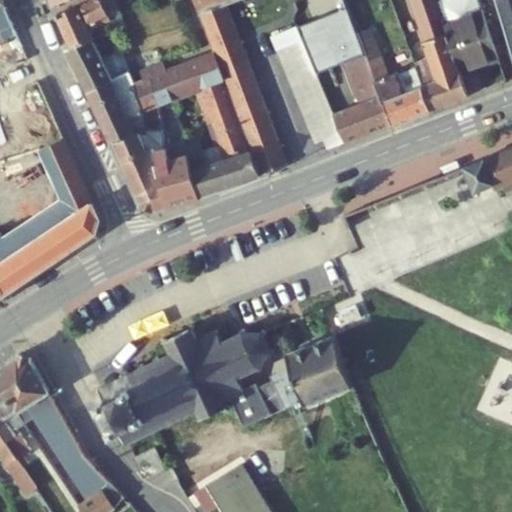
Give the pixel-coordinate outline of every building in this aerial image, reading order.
[(85,0),(57,15),(70,49),(93,40),(88,27),(109,17),(101,0),(85,0)] [(194,0),(217,55),(226,79),(263,173),(289,164),(225,4),(236,0),(194,0)] [(443,92),(426,98),(431,111),(472,96),(464,73),(439,2),(438,0),(412,0),(428,41),(424,42),(443,92)] [(445,0),(439,2),(464,73),(479,68),(500,60),(478,0),(445,0)] [(501,21),(511,51),(511,0),(483,0),(492,24),(501,21)] [(0,47),(16,41),(0,3),(0,47)] [(364,102),(335,113),(347,142),(396,124),(373,68),(346,7),(301,25),(320,72),(346,62),(364,102)] [(327,137),(332,148),(347,142),(335,113),(320,72),(301,25),(274,36),(317,140),(327,137)] [(110,34),(112,40),(118,38),(115,32),(110,34)] [(65,51),(87,95),(113,83),(133,73),(128,60),(106,69),(93,40),(70,49),(65,51)] [(0,77),(27,66),(16,41),(0,47),(0,77)] [(161,107),(198,92),(226,79),(217,55),(150,82),(161,107)] [(385,63),(373,68),(396,124),(431,111),(426,98),(413,103),(404,81),(393,85),(385,63)] [(464,73),(472,96),(487,90),(479,68),(464,73)] [(207,169),(196,174),(202,195),(263,173),(226,79),(198,92),(219,147),(202,153),(207,169)] [(110,144),(115,143),(134,137),(128,122),(146,114),(139,96),(121,101),(113,83),(87,95),(110,144)] [(161,117),(163,122),(180,116),(177,106),(166,111),(167,114),(161,117)] [(115,143),(144,209),(152,213),(169,207),(158,150),(147,153),(142,141),(146,139),(147,116),(146,114),(128,122),(134,137),(115,143)] [(0,173),(38,158),(71,221),(0,267),(0,287),(5,299),(98,236),(102,223),(51,121),(0,142),(0,173)] [(166,148),(158,150),(169,207),(202,195),(196,174),(191,156),(169,161),(166,148)] [(496,190),(498,194),(511,188),(511,153),(485,164),(496,190)] [(469,171),(480,196),(496,190),(485,164),(469,171)] [(128,436),(132,445),(159,434),(162,440),(167,438),(163,431),(172,428),(175,433),(179,431),(177,425),(188,421),(190,426),(197,423),(195,417),(203,413),(205,419),(204,424),(208,425),(210,421),(234,411),(244,432),(280,417),(268,389),(263,379),(267,375),(270,378),(274,373),(270,369),(276,360),(281,362),(284,355),(278,351),(274,344),(275,339),(269,337),(268,342),(254,338),(254,332),(248,333),(249,340),(229,348),(223,340),(226,332),(220,330),(219,337),(204,343),(201,337),(202,332),(197,330),(196,336),(174,346),(169,343),(167,348),(173,350),(177,361),(168,365),(166,360),(158,363),(161,369),(150,374),(148,368),(140,372),(143,377),(132,382),(130,377),(124,379),(126,384),(107,394),(111,404),(104,407),(108,417),(111,416),(117,428),(113,429),(117,440),(128,436)] [(268,389),(280,417),(312,404),(314,408),(362,389),(341,339),(295,358),(301,372),(282,380),(283,383),(268,389)] [(85,454),(30,359),(18,356),(0,367),(0,388),(17,413),(25,426),(34,420),(88,500),(79,506),(83,511),(113,511),(128,502),(85,454)] [(8,419),(17,413),(0,388),(0,433),(14,455),(21,465),(34,456),(8,419)] [(0,452),(5,461),(14,455),(0,433),(0,452)] [(132,445),(148,483),(175,472),(162,440),(159,434),(132,445)] [(276,511),(248,467),(215,488),(229,511),(276,511)]
